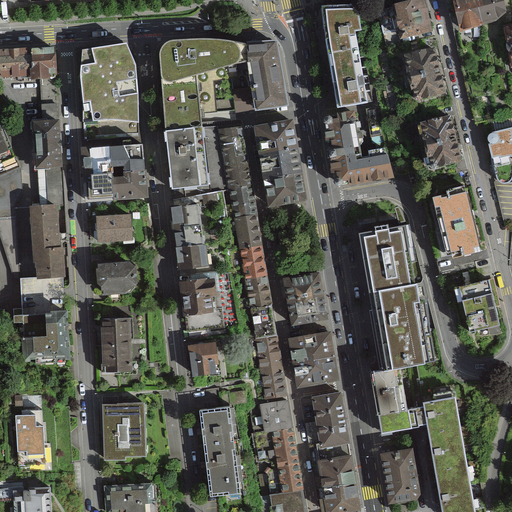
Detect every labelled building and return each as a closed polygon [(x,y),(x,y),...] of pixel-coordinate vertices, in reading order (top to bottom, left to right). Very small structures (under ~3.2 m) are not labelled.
[(447,0),(452,19),(457,37),(511,23),(511,8),(511,3),(509,0),(447,0)] [(422,4),(390,11),(398,47),(431,39),(422,4)] [(324,9),(337,107),(365,104),(355,30),(359,30),(356,5),(324,9)] [(511,29),(503,31),(511,70),(511,29)] [(238,64),(247,63),(248,46),(229,41),(166,40),(159,48),(166,126),(167,129),(206,127),(206,124),(202,71),(239,69),(238,64)] [(85,48),(84,65),(87,122),(115,119),(143,122),(140,66),(131,43),(85,48)] [(253,114),(288,107),(276,45),(248,46),(247,63),(253,114)] [(60,47),(38,48),(40,75),(61,73),(60,47)] [(40,75),(38,48),(0,50),(0,66),(5,75),(40,75)] [(441,66),(437,50),(401,59),(412,104),(422,101),(423,105),(436,102),(435,98),(448,95),(445,83),(441,66)] [(376,108),(366,109),(371,137),(383,136),(376,108)] [(327,118),(334,157),(366,151),(359,112),(327,118)] [(260,148),(299,141),(294,115),(255,122),(260,148)] [(61,116),(35,117),(36,131),(38,131),(39,153),(37,153),(38,167),(64,165),(61,116)] [(0,118),(0,153),(12,149),(0,118)] [(456,138),(451,120),(415,129),(426,173),(436,171),(437,174),(450,171),(449,167),(462,164),(460,154),(456,138)] [(245,126),(224,130),(233,187),(255,184),(245,126)] [(209,186),(206,127),(167,129),(170,188),(209,186)] [(511,128),(492,137),(488,139),(486,141),(486,145),(493,175),(495,180),(498,183),(503,183),(508,181),(511,176),(511,171),(511,128)] [(116,140),(118,162),(132,161),(132,167),(153,166),(152,138),(116,140)] [(118,162),(116,140),(87,141),(88,173),(118,172),(118,162)] [(264,175),(304,168),(299,141),(260,148),(264,175)] [(366,151),(334,157),(338,178),(347,185),(399,176),(393,147),(366,151)] [(22,165),(0,174),(0,231),(13,274),(20,274),(16,200),(24,188),(22,165)] [(132,171),(118,172),(120,195),(155,193),(153,166),(132,167),(132,171)] [(309,194),(304,168),(264,175),(269,201),(309,194)] [(118,172),(88,173),(90,197),(120,195),(118,172)] [(238,216),(260,213),(255,184),(233,187),(238,216)] [(466,189),(435,197),(451,268),(484,261),(466,189)] [(174,204),(178,231),(193,228),(192,224),(211,221),(208,199),(174,204)] [(62,202),(34,203),(37,259),(40,259),(41,276),(69,274),(68,244),(64,244),(62,202)] [(138,213),(101,215),(103,240),(139,238),(138,213)] [(238,216),(244,250),(266,246),(260,213),(238,216)] [(359,225),(367,280),(410,274),(401,221),(389,223),(388,216),(375,218),(376,225),(366,226),(365,224),(359,225)] [(178,231),(180,245),(214,241),(211,221),(192,224),(193,228),(178,231)] [(214,241),(180,245),(183,266),(217,261),(214,241)] [(266,246),(244,250),(249,277),(270,274),(266,246)] [(108,280),(108,290),(137,288),(144,281),(143,264),(138,259),(102,262),(104,280),(108,280)] [(324,272),(287,278),(294,322),(330,317),(324,272)] [(379,362),(401,359),(439,360),(433,330),(431,330),(426,294),(421,294),(418,273),(410,274),(367,280),(372,308),(369,309),(375,341),(379,362)] [(224,274),(185,280),(192,331),(229,326),(227,309),(223,309),(221,294),(227,293),(224,274)] [(249,277),(253,305),(275,302),(270,274),(249,277)] [(491,282),(456,290),(467,336),(501,329),(491,282)] [(280,333),(275,302),(253,305),(259,337),(280,333)] [(51,333),(30,335),(32,360),(74,357),(70,311),(50,312),(51,333)] [(108,373),(142,373),(141,362),(137,362),(137,316),(107,316),(108,373)] [(334,331),(292,337),(299,383),(341,377),(339,364),(336,342),(334,331)] [(264,372),(285,368),(281,341),(259,345),(264,372)] [(191,380),(221,377),(218,345),(187,349),(191,380)] [(382,431),(420,426),(416,401),(408,402),(401,359),(379,362),(370,364),(382,431)] [(285,368),(264,372),(267,388),(269,398),(290,394),(288,381),(285,368)] [(423,396),(442,511),(476,511),(466,445),(455,385),(433,389),(434,394),(423,396)] [(340,392),(310,397),(317,445),(348,441),(346,427),(342,404),(340,392)] [(105,398),(107,457),(128,457),(128,451),(148,451),(147,397),(105,398)] [(290,398),(262,403),(267,430),(295,425),(290,398)] [(236,403),(202,407),(208,450),(242,445),(236,403)] [(44,430),(18,431),(19,458),(45,457),(44,430)] [(275,433),(279,462),(284,491),(305,488),(300,459),(295,430),(275,433)] [(413,442),(381,448),(390,499),(417,494),(421,487),(413,442)] [(242,445),(208,450),(214,493),(247,488),(242,445)] [(352,478),(348,452),(318,456),(320,471),(322,483),(352,478)] [(356,505),(352,478),(322,483),(326,510),(356,505)] [(157,511),(156,482),(106,485),(107,511),(124,511),(128,511),(157,511)] [(52,511),(51,485),(14,487),(14,511),(52,511)] [(284,491),(270,493),(272,511),(308,511),(305,488),(284,491)]
